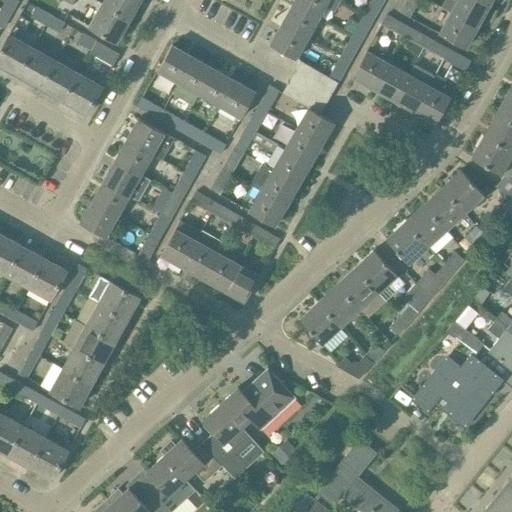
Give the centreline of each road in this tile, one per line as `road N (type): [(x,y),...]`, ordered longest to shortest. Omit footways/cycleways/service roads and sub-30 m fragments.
road 1 (residential): [(0,482),(39,503),(57,500),(433,157)]
road 2 (residential): [(98,144),(172,12)]
road 3 (residential): [(433,157),(511,31)]
road 4 (residential): [(433,511),(511,415)]
